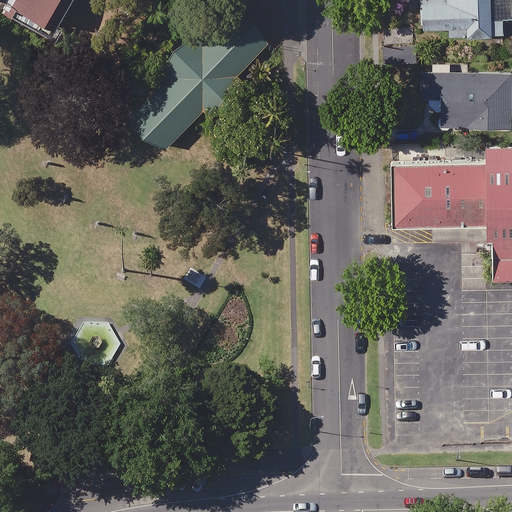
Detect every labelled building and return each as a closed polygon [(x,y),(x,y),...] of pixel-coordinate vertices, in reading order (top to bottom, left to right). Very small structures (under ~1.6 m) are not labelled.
[(54,29),(70,0),(5,0),(6,1),(1,9),(22,22),(27,13),(54,29)] [(422,0),(422,31),(451,32),(451,38),(510,39),(510,22),(510,0),(422,0)] [(237,74),(269,43),(254,22),(233,9),(199,43),(190,34),(172,45),(162,68),(169,75),(131,113),(142,135),(165,146),(206,104),(214,112),(235,101),(245,82),(237,74)] [(414,30),(386,29),(385,65),(413,66),(414,30)] [(433,64),(433,72),(426,71),(425,111),(442,112),(442,127),(511,129),(511,73),(451,72),(452,64),(433,64)] [(511,169),(375,170),(375,234),(473,234),(473,287),(511,286),(511,169)]
